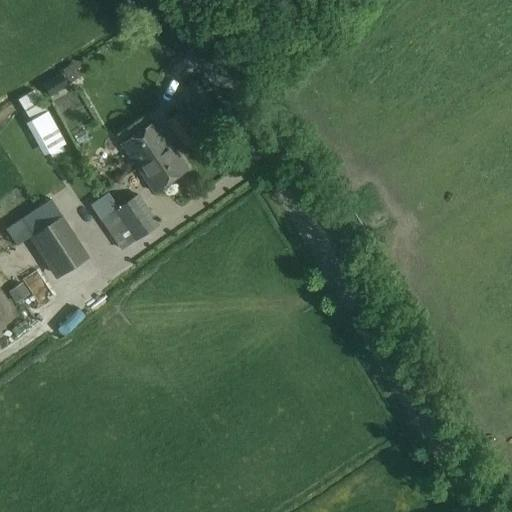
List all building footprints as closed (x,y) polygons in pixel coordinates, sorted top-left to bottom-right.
[(50,95),(67,85),(60,74),(43,84),(50,95)] [(33,90),(17,100),(32,123),(47,113),(33,90)] [(180,111),(166,121),(183,146),(198,135),(180,111)] [(137,167),(171,144),(155,120),(121,144),(137,167)] [(171,144),(137,167),(153,191),(187,168),(171,144)] [(115,210),(101,219),(121,248),(158,224),(138,194),(115,210)] [(31,234),(57,274),(84,256),(58,216),(31,234)] [(22,284),(9,292),(15,301),(28,293),(22,284)] [(52,329),(76,313),(68,300),(43,316),(52,329)]
